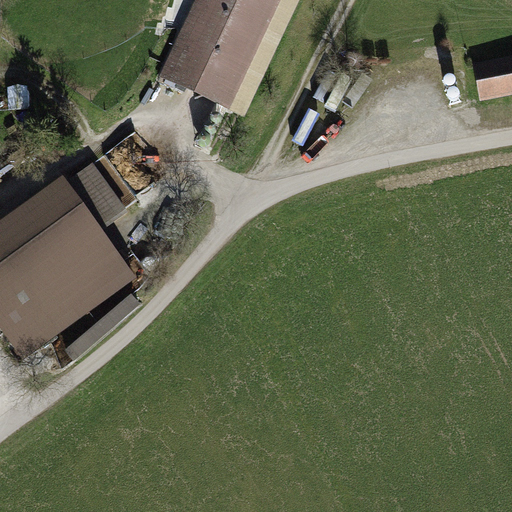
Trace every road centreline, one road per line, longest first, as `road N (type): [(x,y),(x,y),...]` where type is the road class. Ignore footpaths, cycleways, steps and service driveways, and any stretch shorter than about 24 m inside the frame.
road 1 (track): [(0,211),(96,145),(147,124),(241,206)]
road 2 (track): [(241,206),(309,180),(511,137)]
road 3 (track): [(351,0),(241,206)]
